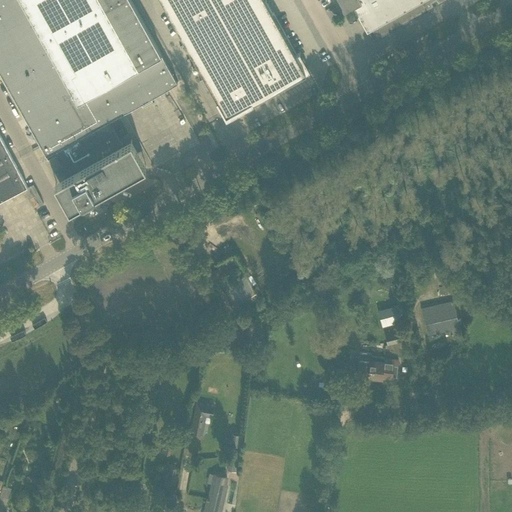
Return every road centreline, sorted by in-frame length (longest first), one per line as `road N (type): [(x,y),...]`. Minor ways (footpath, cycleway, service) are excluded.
road 1 (residential): [(54,265),(362,92)]
road 2 (residential): [(65,511),(102,358),(54,265)]
road 3 (residential): [(362,92),(511,9)]
road 4 (residential): [(324,511),(344,415),(407,406)]
road 5 (unknown): [(64,214),(205,144)]
